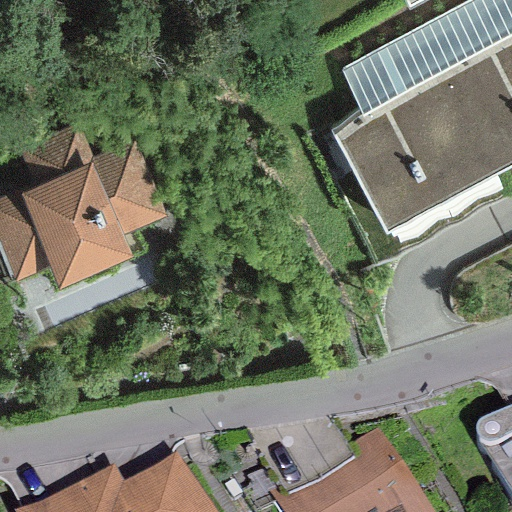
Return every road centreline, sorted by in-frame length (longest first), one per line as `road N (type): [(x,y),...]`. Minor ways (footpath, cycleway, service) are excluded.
road 1 (residential): [(420,365),(193,417),(0,445)]
road 2 (residential): [(420,365),(403,312),(405,277),(435,242),(511,204)]
